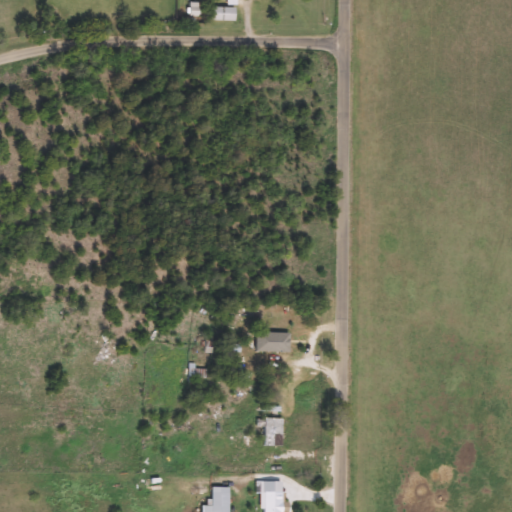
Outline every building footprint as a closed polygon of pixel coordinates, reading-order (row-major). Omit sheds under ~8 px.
[(238,8),(238,21),(211,21),(211,8),(238,8)] [(257,352),(257,333),(290,333),(290,352),(257,352)] [(188,365),(195,365),(195,369),(210,369),(210,378),(188,378),(188,365)] [(265,446),(265,418),(282,418),(282,446),(265,446)] [(282,490),(282,511),(265,511),(265,481),(276,481),(276,490),(282,490)] [(230,486),(230,511),(205,511),(205,505),(212,505),(212,486),(230,486)]
